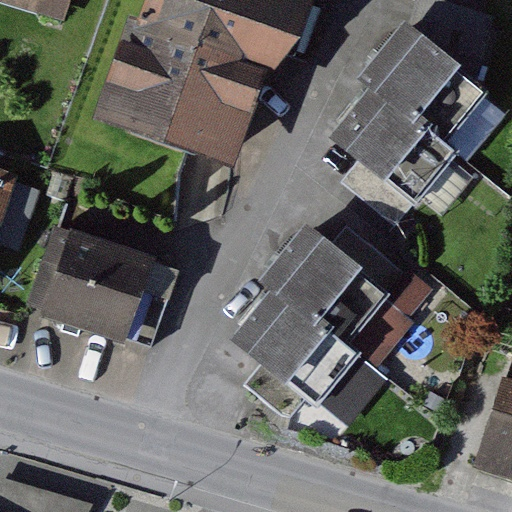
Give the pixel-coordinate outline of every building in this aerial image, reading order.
[(79,0),(19,0),(74,17),(79,0)] [(260,168),(319,0),(153,0),(113,116),(260,168)] [(496,90),(412,20),(367,74),(379,84),(451,144),(496,90)] [(451,144),(379,84),(334,138),(418,208),(463,154),(451,144)] [(0,278),(27,181),(0,173),(0,278)] [(399,291),(315,221),(270,275),(282,286),(353,345),(399,291)] [(149,340),(174,254),(76,225),(52,311),(149,340)] [(353,345),(282,286),(237,340),(321,410),(366,356),(353,345)] [(511,394),(491,459),(511,465),(511,394)] [(0,490),(0,511),(71,511),(79,497),(7,477),(0,490)]
